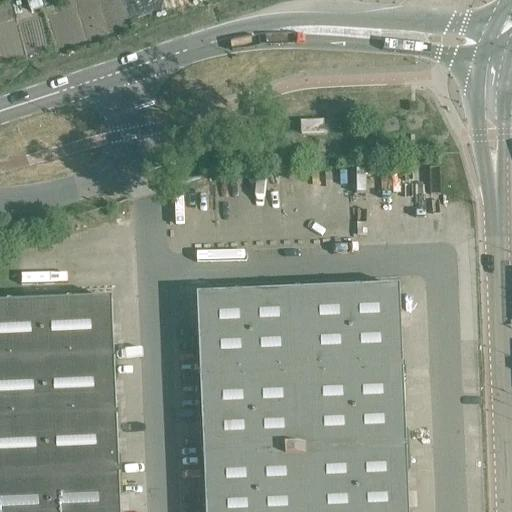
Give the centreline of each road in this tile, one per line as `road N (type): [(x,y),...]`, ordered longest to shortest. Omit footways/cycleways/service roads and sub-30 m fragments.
road 1 (tertiary): [(0,133),(416,0)]
road 2 (unclassified): [(510,511),(493,173)]
road 3 (tertiary): [(309,0),(0,104)]
road 4 (unclassified): [(453,0),(473,134),(493,173)]
road 5 (unclassified): [(493,173),(506,110),(491,0)]
